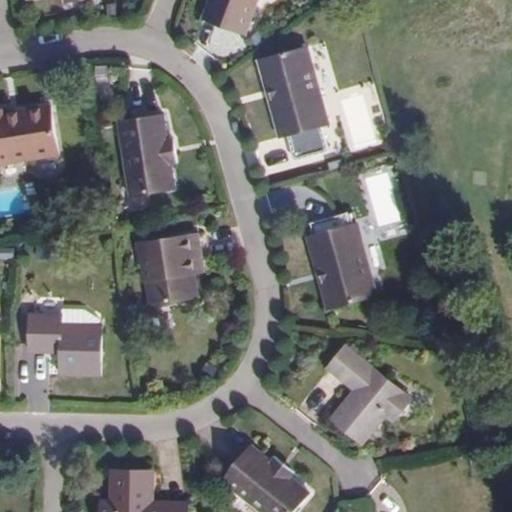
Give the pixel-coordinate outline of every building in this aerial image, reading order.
[(210,0),(205,15),(245,30),(256,0),(210,0)] [(272,82),(286,132),(288,132),(296,158),(330,149),(323,123),(329,121),(307,44),(258,58),(266,84),(272,82)] [(280,134),(286,132),(272,82),(266,84),(280,134)] [(0,158),(57,150),(49,101),(21,105),(21,110),(6,113),(4,103),(0,103),(0,158)] [(171,160),(167,135),(165,136),(161,110),(118,117),(130,190),(173,184),(169,160),(171,160)] [(174,134),(167,135),(171,160),(178,158),(174,134)] [(312,222),(315,234),(327,279),(320,280),(327,308),(376,295),(356,223),(351,224),(348,213),(312,222)] [(196,231),(138,241),(144,278),(146,279),(150,302),(197,294),(193,271),(202,269),(196,231)] [(327,279),(315,234),(308,235),(320,280),(327,279)] [(62,313),(32,312),(31,349),(62,350),(61,371),(102,373),(103,323),(62,322),(62,313)] [(341,343),(324,366),(351,387),(329,416),(360,440),(383,413),(390,419),(408,396),(341,343)] [(282,511),(302,488),(282,473),(265,458),(246,443),(219,477),(261,511),(282,511)] [(265,458),(282,473),(288,466),(271,451),(265,458)] [(109,503),(99,504),(98,511),(184,511),(184,505),(150,504),(150,468),(110,468),(109,503)]
